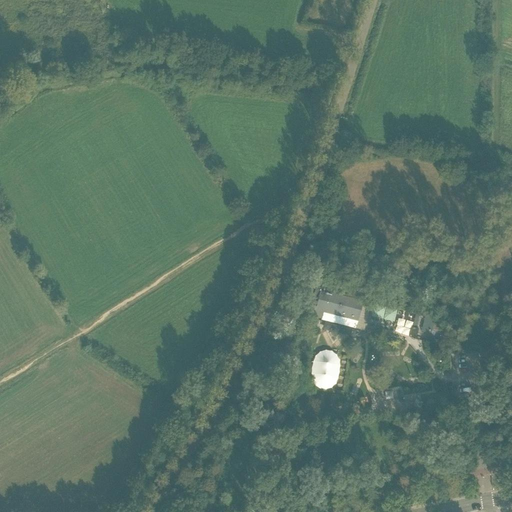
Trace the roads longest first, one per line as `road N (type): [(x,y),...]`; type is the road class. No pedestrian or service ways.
road 1 (residential): [(254,336),(306,212),(373,0)]
road 2 (track): [(306,212),(262,217),(0,382)]
